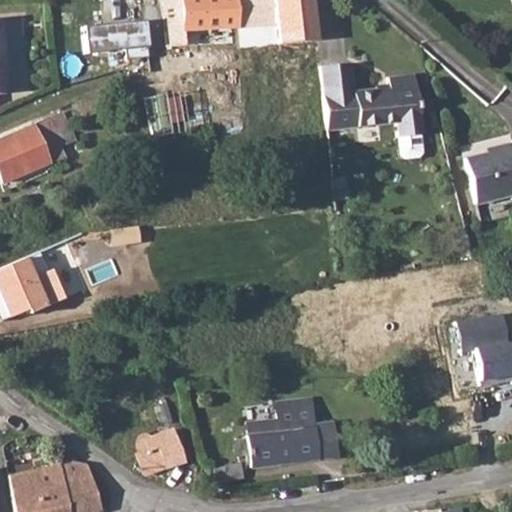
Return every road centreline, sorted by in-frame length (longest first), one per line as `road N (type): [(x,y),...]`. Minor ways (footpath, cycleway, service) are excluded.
road 1 (residential): [(164,504),(0,391)]
road 2 (residential): [(374,0),(485,93)]
